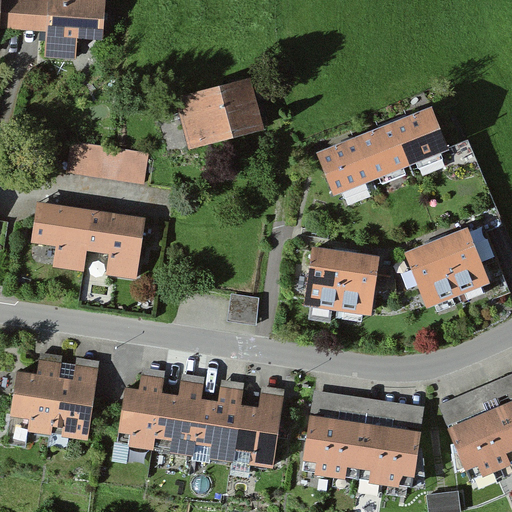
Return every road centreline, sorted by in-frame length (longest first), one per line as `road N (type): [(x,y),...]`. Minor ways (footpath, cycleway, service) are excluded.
road 1 (residential): [(511,332),(425,367),(374,368),(0,312)]
road 2 (track): [(261,98),(279,172),(280,230)]
